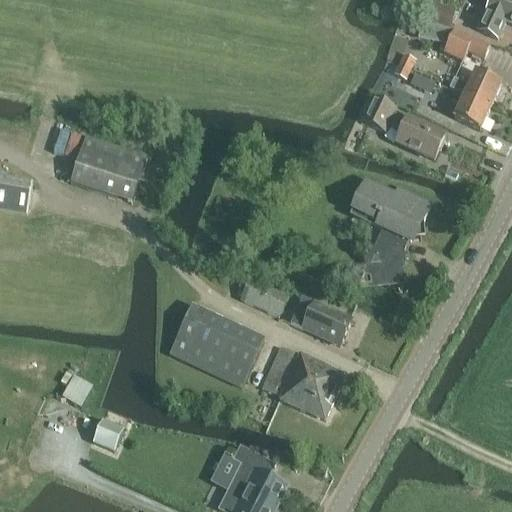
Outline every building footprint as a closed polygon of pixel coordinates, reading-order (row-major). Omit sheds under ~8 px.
[(455,5),(435,0),(429,0),(424,21),(450,27),(455,5)] [(506,24),(511,26),(511,2),(507,0),(493,0),(478,33),(498,42),(506,24)] [(491,48),(455,31),(445,52),(464,60),(468,51),(486,59),(491,48)] [(411,72),(415,63),(403,57),(399,67),(411,72)] [(406,82),(411,72),(399,67),(394,76),(406,82)] [(457,94),(491,110),(502,87),(476,75),(471,87),(452,78),(447,89),(458,94),(457,94)] [(481,133),(491,110),(457,94),(453,103),(461,107),(454,121),(481,133)] [(398,146),(435,163),(439,152),(441,153),(446,143),(444,142),(445,139),(408,122),(408,123),(394,117),(396,112),(374,102),(363,125),(386,135),(389,127),(403,134),(398,146)] [(87,139),(73,186),(72,187),(133,206),(148,159),(87,139)] [(0,213),(28,218),(33,186),(0,180),(0,213)] [(421,231),(432,207),(399,192),(396,198),(367,185),(355,210),(380,221),(377,229),(386,233),(360,289),(407,285),(406,284),(405,284),(403,265),(406,265),(405,254),(415,232),(421,231)] [(280,319),(290,297),(249,278),(239,300),(280,319)] [(312,307),(302,330),(311,334),(341,349),(351,325),(312,307)] [(243,391),(265,344),(192,310),(170,357),(243,391)] [(300,358),(300,360),(281,353),(263,391),(282,400),(280,404),(326,424),(346,379),(300,358)] [(77,370),(61,399),(82,410),(102,371),(89,365),(84,373),(77,370)] [(125,431),(104,423),(94,446),(116,455),(125,431)] [(276,511),(287,490),(270,481),(276,468),(241,450),(234,464),(255,475),(235,511),(276,511)]
